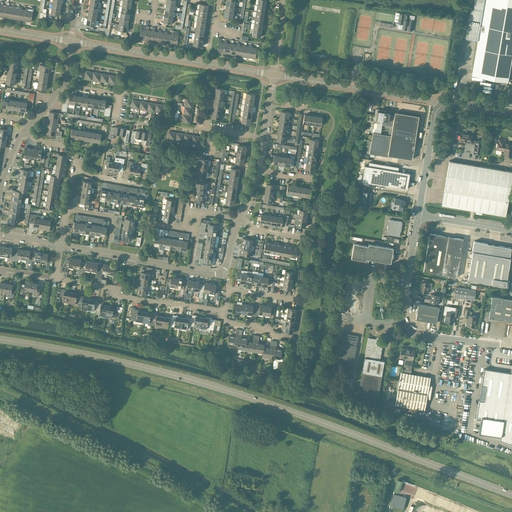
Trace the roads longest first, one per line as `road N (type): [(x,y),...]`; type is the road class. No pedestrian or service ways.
road 1 (primary): [(511,495),(233,392),(0,339)]
road 2 (track): [(0,389),(240,511)]
road 3 (tertiary): [(273,75),(71,41)]
road 4 (residential): [(224,311),(116,297),(117,288),(54,277)]
road 5 (tertiary): [(439,109),(427,99),(273,75)]
road 6 (residential): [(221,272),(60,245)]
